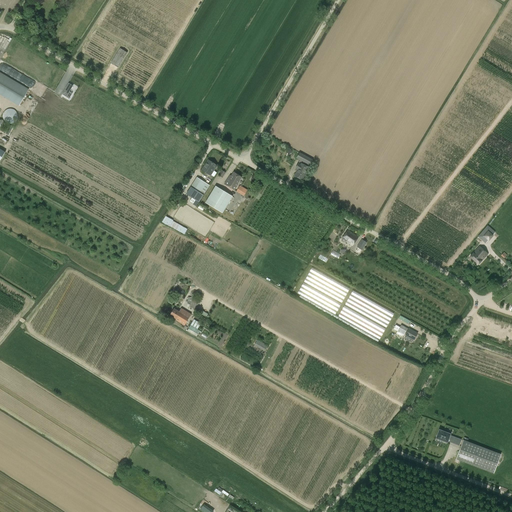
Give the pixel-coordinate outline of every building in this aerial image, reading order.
[(120,48),(110,63),(118,68),(127,53),(120,48)] [(0,65),(0,70),(27,85),(31,77),(2,62),(0,65)] [(0,96),(18,107),(28,90),(0,73),(0,96)] [(62,94),(66,97),(69,98),(72,94),(69,92),(73,86),(68,83),(62,94)] [(12,124),(15,123),(16,121),(17,119),(18,116),(17,114),(16,112),(15,110),(12,109),(10,109),(8,109),(6,110),(4,112),(3,114),(2,116),(3,119),(4,121),(6,123),(8,124),(10,124),(12,124)] [(310,166),(313,160),(299,153),(296,159),(310,166)] [(217,166),(208,160),(208,161),(202,170),(205,172),(208,174),(210,176),(214,171),(217,166)] [(296,168),(298,170),(294,176),(302,180),(309,168),(301,164),(301,165),(298,164),(296,168)] [(224,184),(233,190),(242,177),(234,172),(229,179),(228,178),(224,184)] [(204,195),(208,189),(210,185),(197,177),(186,194),(199,202),(204,195)] [(222,213),(223,211),(228,204),(232,196),(216,186),(205,202),(222,213)] [(246,190),(240,186),(237,191),(243,195),(246,190)] [(162,223),(186,233),(188,227),(165,217),(162,223)] [(486,235),(489,238),(495,232),(487,225),(478,236),(482,239),(486,235)] [(348,230),(342,239),(352,246),(358,237),(348,230)] [(493,246),(497,241),(491,236),(487,242),(493,246)] [(357,247),(354,251),(359,254),(362,250),(367,243),(362,239),(357,247)] [(488,254),(479,246),(469,257),(478,264),(488,254)] [(330,255),(338,259),(341,254),(333,250),(330,255)] [(174,291),(179,294),(184,283),(179,281),(174,291)] [(187,302),(190,302),(190,303),(190,306),(190,308),(197,308),(198,298),(192,297),(188,297),(187,302)] [(174,309),(170,315),(176,319),(176,320),(185,326),(191,314),(181,308),(179,312),(174,309)] [(410,324),(411,321),(400,316),(399,319),(410,324)] [(188,329),(187,331),(197,337),(200,331),(197,329),(201,324),(194,320),(191,325),(188,329)] [(406,331),(399,327),(396,334),(403,337),(404,335),(406,331)] [(414,340),(417,334),(408,329),(405,335),(414,340)] [(268,346),(257,340),(254,346),(265,352),(268,346)] [(436,438),(447,442),(450,434),(439,430),(436,438)] [(461,440),(455,437),(453,444),(459,446),(461,440)] [(501,454),(463,440),(455,459),(493,473),(501,454)] [(222,496),(224,493),(228,496),(230,494),(219,486),(215,491),(222,496)]
